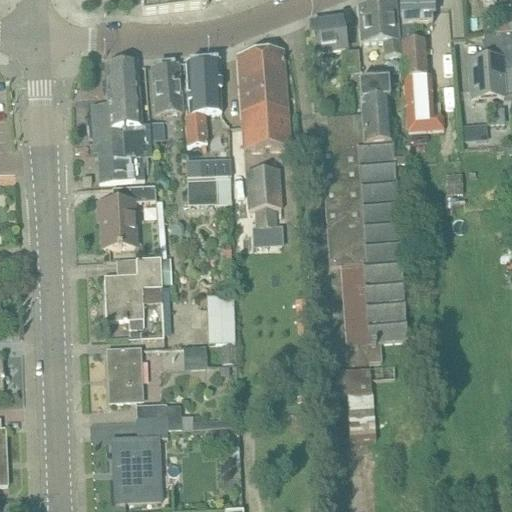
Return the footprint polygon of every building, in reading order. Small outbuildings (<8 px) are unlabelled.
[(141,0),(142,17),(201,10),(205,9),(207,6),(224,0),(223,0),(141,0)] [(401,18),(402,28),(432,26),(431,16),(432,16),(431,0),(399,0),(400,18),(401,18)] [(398,42),(396,23),(394,3),(357,6),(361,46),(383,45),(384,59),(401,58),(400,42),(398,42)] [(508,9),(492,10),(495,36),(510,35),(508,9)] [(341,24),(310,28),(312,43),(310,43),(310,47),(312,47),(313,57),(327,55),(342,53),(344,77),(358,76),(357,53),(345,55),(341,24)] [(511,67),(510,35),(495,36),(483,38),(485,62),(469,63),(472,103),(502,100),(500,72),(511,71),(511,67)] [(401,44),(404,81),(413,80),(413,84),(427,83),(424,43),(401,44)] [(238,59),(238,61),(244,153),(287,150),(281,54),(238,59)] [(219,63),(185,66),(189,119),(186,119),(188,149),(207,147),(205,117),(220,116),(219,63)] [(152,160),(149,128),(141,129),(136,70),(136,65),(104,67),(107,107),(95,107),(97,148),(93,149),(94,156),(98,156),(99,187),(144,184),(142,161),(152,160)] [(150,69),(152,89),(155,118),(182,116),(178,66),(150,69)] [(364,267),(361,267),(369,366),(380,365),(379,348),(406,346),(386,81),(358,83),(361,123),(363,146),(356,147),(364,267)] [(406,121),(433,119),(432,96),(405,98),(406,121)] [(326,149),(318,150),(319,167),(327,269),(361,267),(364,267),(356,147),(363,146),(361,123),(324,125),(326,149)] [(485,128),(461,130),(462,146),(486,144),(485,128)] [(201,164),(187,165),(188,182),(202,181),(201,164)] [(277,172),(245,175),(249,214),(254,214),(256,229),(276,228),(274,212),(280,212),(277,172)] [(215,184),(187,185),(187,208),(216,207),(231,207),(230,181),(215,182),(215,184)] [(103,252),(116,252),(136,251),(133,206),(155,205),(154,189),(112,192),(112,206),(100,207),(100,213),(102,213),(103,225),(101,225),(103,252)] [(161,291),(160,262),(136,263),(136,279),(104,280),(104,292),(109,292),(110,298),(105,298),(106,324),(128,324),(143,323),(141,292),(161,291)] [(165,262),(160,262),(161,291),(166,291),(167,291),(169,291),(168,262),(165,262)] [(207,300),(208,347),(233,347),(231,299),(207,300)] [(143,323),(128,324),(129,332),(143,332),(143,323)] [(234,348),(220,348),(221,366),(235,366),(234,348)] [(206,370),(205,349),(183,350),(184,371),(206,370)] [(110,406),(130,405),(143,405),(141,353),(107,354),(108,379),(111,379),(112,386),(109,386),(110,406)] [(370,397),(368,372),(336,373),(337,398),(370,397)] [(156,409),(136,409),(136,422),(167,421),(166,411),(166,408),(156,409)] [(180,410),(166,411),(167,421),(167,435),(192,434),(192,425),(191,420),(180,421),(180,410)] [(168,442),(167,435),(167,421),(136,422),(137,442),(111,443),(112,472),(120,472),(120,480),(116,480),(117,506),(155,504),(152,442),(168,442)]
